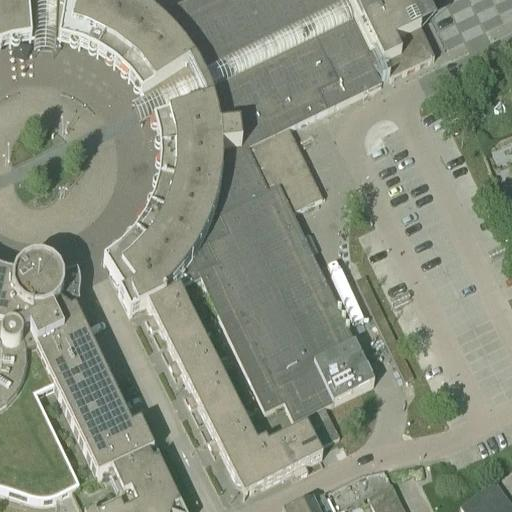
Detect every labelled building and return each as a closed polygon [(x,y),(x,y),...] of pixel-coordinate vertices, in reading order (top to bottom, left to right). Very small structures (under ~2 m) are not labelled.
[(31,34),(32,0),(0,0),(0,40),(6,38),(31,34)] [(345,0),(196,0),(159,18),(131,0),(59,0),(58,35),(81,41),(101,49),(120,61),(136,76),(152,95),(344,4),(343,3),(346,1),(345,0)] [(319,96),(329,115),(380,90),(372,74),(381,70),(388,85),(433,64),(405,5),(369,22),(356,29),(355,28),(319,45),(328,65),(329,64),(339,86),(319,96)] [(290,134),(329,115),(319,96),(339,86),(329,64),(328,65),(319,45),(164,119),(169,144),(171,165),(169,187),(163,208),(155,228),(142,247),(128,262),(118,271),(146,310),(178,294),(199,284),(263,418),(283,409),(292,428),(304,423),(325,413),(374,389),(292,218),(323,203),(290,134)] [(511,190),(502,195),(511,214),(511,213),(511,190)] [(62,292),(61,288),(61,287),(61,286),(60,286),(58,284),(55,279),(55,278),(54,278),(47,274),(47,273),(46,272),(45,272),(45,273),(37,271),(36,270),(35,271),(26,273),(26,272),(25,272),(25,273),(25,274),(18,279),(17,278),(16,279),(16,280),(14,285),(12,287),(11,287),(10,288),(11,288),(11,289),(10,295),(0,291),(0,496),(26,504),(33,506),(39,507),(45,506),(52,505),(58,503),(72,496),(78,493),(35,405),(55,395),(98,483),(106,479),(153,456),(139,429),(131,433),(75,318),(79,316),(81,321),(82,320),(79,314),(78,308),(78,302),(77,302),(75,298),(73,295),(69,293),(65,292),(62,292)] [(364,281),(362,281),(354,285),(404,387),(411,383),(413,382),(364,281)] [(178,294),(146,310),(146,311),(152,322),(145,325),(152,337),(158,334),(175,366),(168,370),(174,383),(181,379),(191,399),(184,402),(190,415),(197,411),(214,444),(207,447),(214,462),(221,458),(243,502),(292,478),(296,484),(308,478),(305,471),(322,463),(310,438),(306,431),(266,450),(264,445),(256,449),(254,445),(265,440),(255,419),(243,424),(230,398),(241,393),(232,373),(220,379),(215,368),(226,363),(216,342),(204,347),(194,326),(205,321),(193,297),(182,303),(178,294)] [(325,413),(304,423),(310,434),(323,428),(326,436),(316,441),(321,452),(340,443),(325,413)] [(179,511),(153,456),(106,479),(117,501),(115,506),(103,511),(179,511)] [(495,485),(477,498),(483,507),(501,494),(495,485)] [(371,511),(375,511),(397,501),(391,490),(367,502),(371,511)] [(493,511),(507,503),(501,494),(483,507),(484,508),(486,511),(493,511)] [(483,507),(477,498),(460,511),(477,511),(484,508),(483,507)] [(327,511),(322,500),(298,511),(327,511)] [(402,511),(397,501),(375,511),(402,511)] [(511,511),(511,510),(507,503),(493,511),(511,511)]
